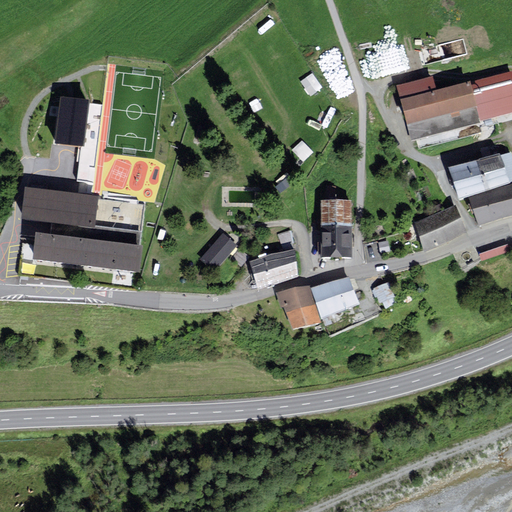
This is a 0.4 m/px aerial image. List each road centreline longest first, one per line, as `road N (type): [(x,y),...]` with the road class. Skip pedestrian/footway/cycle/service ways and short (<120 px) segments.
road 1 (unclassified): [(0,290),(224,303),(432,255),(511,226)]
road 2 (primary): [(511,344),(462,366),(313,401),(0,419)]
road 3 (track): [(311,511),(511,424)]
